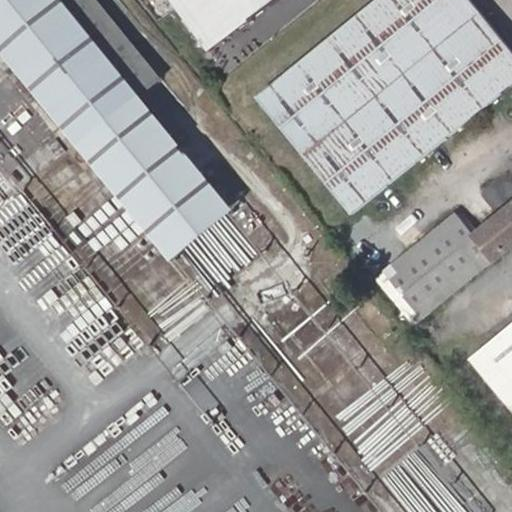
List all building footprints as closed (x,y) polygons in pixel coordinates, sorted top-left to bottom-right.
[(0,0),(0,60),(171,270),(255,201),(89,0),(0,0)] [(176,0),(212,48),(276,0),(176,0)] [(511,52),(470,0),(381,0),(259,100),(353,215),(511,86),(511,52)] [(380,271),(417,317),(511,241),(511,200),(470,235),(453,214),(380,271)] [(511,326),(469,363),(511,415),(511,326)]
